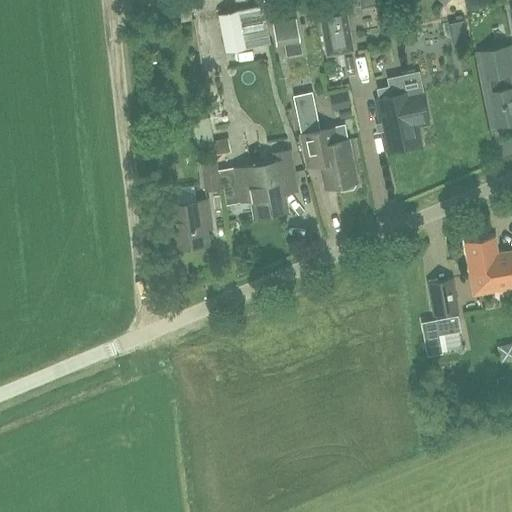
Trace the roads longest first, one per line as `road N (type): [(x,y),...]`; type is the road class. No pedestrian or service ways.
road 1 (unclassified): [(0,395),(511,181)]
road 2 (unknown): [(117,11),(154,330)]
